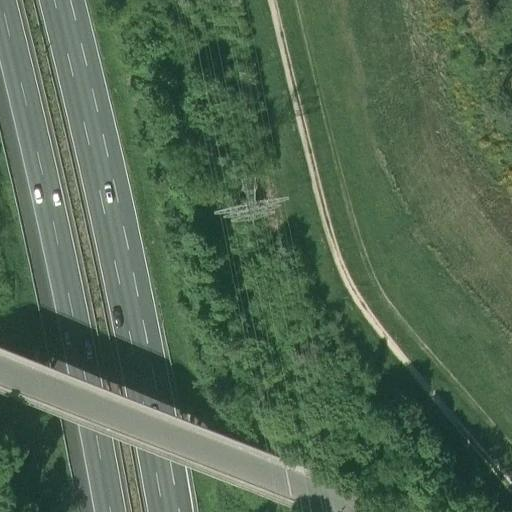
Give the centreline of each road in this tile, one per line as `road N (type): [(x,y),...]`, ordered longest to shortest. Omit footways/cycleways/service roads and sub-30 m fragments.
road 1 (track): [(270,0),(323,211),(353,294),(511,486)]
road 2 (motorway): [(162,511),(124,286),(53,0)]
road 3 (motorway): [(0,9),(69,300),(106,511)]
road 4 (residential): [(355,511),(0,368)]
